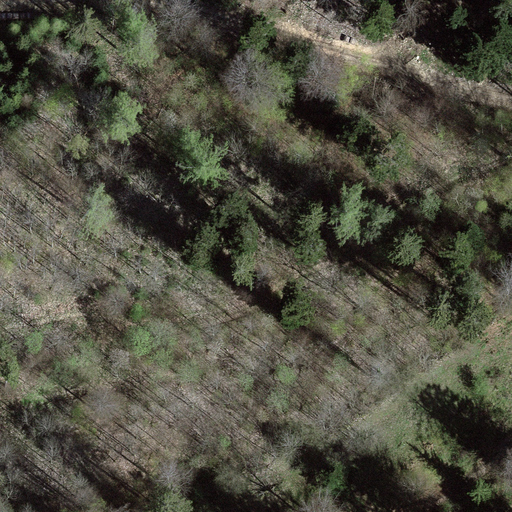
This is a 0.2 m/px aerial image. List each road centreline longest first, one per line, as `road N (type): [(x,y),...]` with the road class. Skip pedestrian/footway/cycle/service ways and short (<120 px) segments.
road 1 (track): [(511,103),(116,0)]
road 2 (track): [(354,511),(511,445)]
